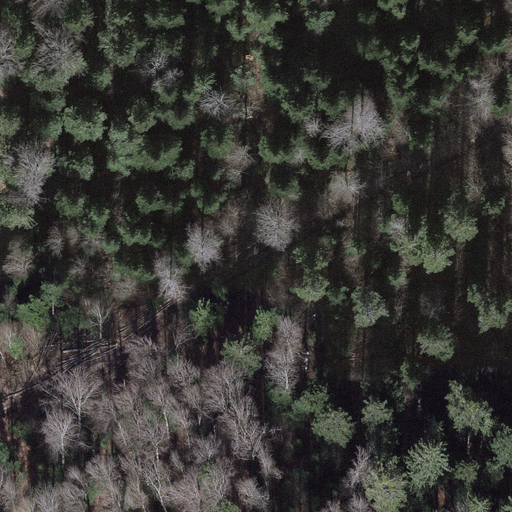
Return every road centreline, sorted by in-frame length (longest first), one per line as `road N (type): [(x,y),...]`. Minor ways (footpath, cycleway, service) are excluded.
road 1 (track): [(0,402),(511,123)]
road 2 (track): [(0,246),(42,167),(95,0)]
